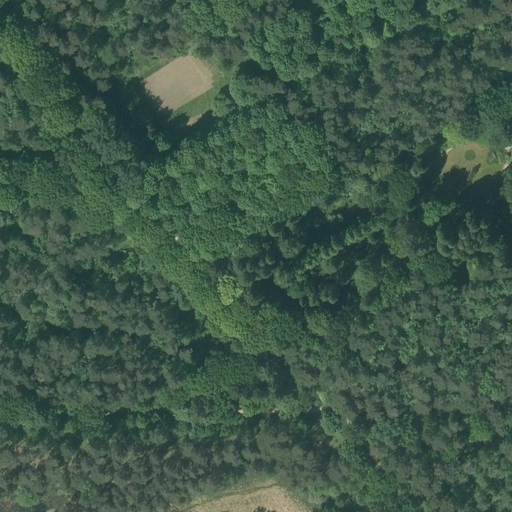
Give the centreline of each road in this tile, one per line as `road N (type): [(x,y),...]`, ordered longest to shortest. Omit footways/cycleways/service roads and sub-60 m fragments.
road 1 (track): [(5,0),(104,163),(276,348)]
road 2 (track): [(0,407),(338,414)]
road 3 (track): [(511,232),(276,348)]
road 4 (track): [(338,414),(511,404)]
road 5 (track): [(276,348),(143,412)]
road 6 (unknown): [(439,511),(468,424),(511,421)]
road 7 (track): [(421,511),(338,414)]
